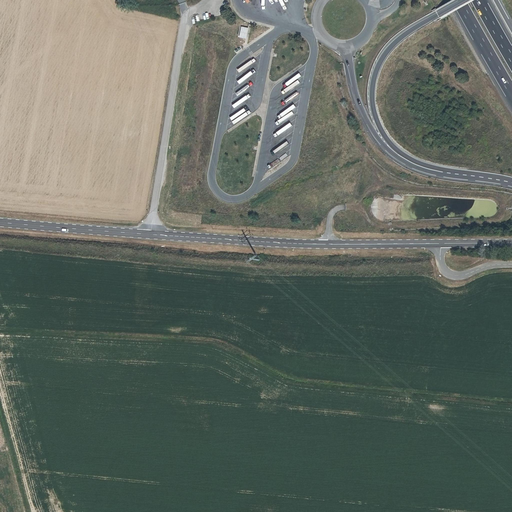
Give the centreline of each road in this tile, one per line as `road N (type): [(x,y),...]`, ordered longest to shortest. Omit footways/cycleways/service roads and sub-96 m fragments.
road 1 (secondary): [(151,233),(441,243)]
road 2 (motorway): [(464,0),(395,41),(374,75),(378,124),(419,166)]
road 3 (unclassified): [(151,233),(184,17)]
road 4 (secondary): [(0,221),(151,233)]
road 5 (motorway): [(346,46),(356,98),(375,135),(419,166)]
